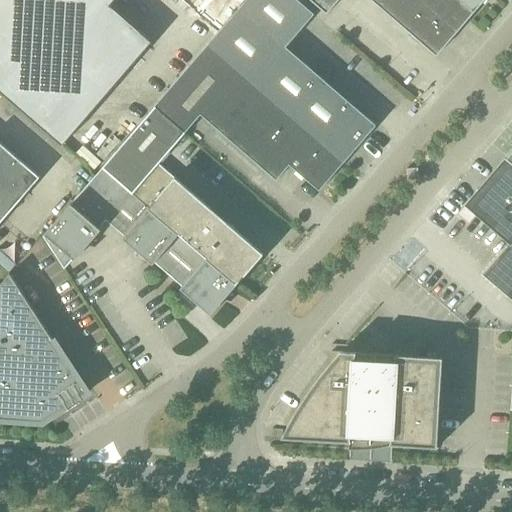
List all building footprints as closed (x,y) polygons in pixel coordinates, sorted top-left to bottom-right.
[(0,0),(0,91),(62,146),(152,42),(110,6),(114,0),(0,0)] [(183,0),(199,13),(209,0),(183,0)] [(209,0),(199,13),(216,28),(240,0),(209,0)] [(315,14),(298,0),(246,0),(207,46),(343,164),(377,125),(286,47),(315,14)] [(471,16),(451,0),(311,0),(327,14),(339,0),(372,0),(437,56),(471,16)] [(451,0),(471,16),(485,0),(451,0)] [(343,164),(207,46),(154,106),(155,107),(186,133),(202,115),(277,180),(290,165),(320,191),(343,164)] [(150,209),(177,178),(159,164),(186,133),(155,107),(103,167),(134,194),(150,209)] [(0,142),(0,183),(20,201),(40,177),(0,142)] [(511,162),(509,159),(508,161),(506,159),(467,204),(511,242),(482,274),(511,300),(511,162)] [(134,194),(103,167),(43,236),(65,269),(86,244),(94,248),(95,247),(89,244),(102,230),(97,226),(104,218),(108,223),(134,194)] [(419,180),(418,168),(406,169),(407,181),(419,180)] [(181,235),(238,284),(264,254),(177,178),(150,209),(181,235)] [(0,223),(0,224),(20,201),(0,183),(0,223)] [(134,194),(108,223),(139,249),(135,257),(136,257),(139,252),(153,264),(155,263),(181,235),(150,209),(134,194)] [(230,302),(231,301),(225,299),(238,284),(181,235),(155,263),(211,311),(222,299),(230,302)] [(0,249),(0,263),(10,272),(16,265),(0,249)] [(0,418),(43,422),(86,394),(88,393),(71,366),(70,366),(10,274),(0,285),(0,418)] [(371,443),(376,354),(341,352),(329,366),(318,380),(308,394),(299,408),(291,422),(283,438),(371,443)] [(443,358),(376,354),(371,443),(438,447),(443,358)]
